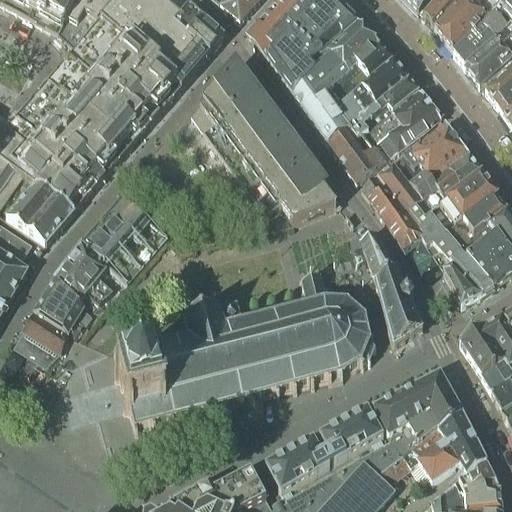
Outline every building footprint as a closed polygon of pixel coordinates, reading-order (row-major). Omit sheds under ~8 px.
[(0,0),(0,13),(58,45),(72,57),(52,81),(9,131),(0,124),(0,197),(14,177),(33,191),(73,221),(74,220),(214,59),(213,58),(223,47),(218,42),(219,42),(170,0),(0,0)] [(219,14),(230,0),(205,0),(204,2),(219,14)] [(239,30),(266,0),(230,0),(219,14),(239,30)] [(296,35),(327,3),(324,0),(284,0),(244,45),(264,68),(296,35)] [(397,0),(405,9),(412,0),(397,0)] [(412,0),(405,9),(418,21),(435,0),(412,0)] [(436,40),(462,6),(455,0),(440,0),(421,24),(433,35),(432,36),(436,40)] [(500,42),(511,31),(511,0),(466,0),(462,6),(486,29),(500,42)] [(308,46),(342,17),(338,12),(327,3),(296,35),(308,46)] [(452,61),(486,29),(462,6),(436,40),(452,61)] [(317,65),(356,31),(342,17),(308,46),(315,53),(311,57),(317,65)] [(464,76),(500,42),(486,29),(452,61),(464,76)] [(385,105),(407,87),(401,81),(392,69),(377,52),(356,31),(317,65),(311,70),(317,79),(292,105),(325,151),(345,133),(348,137),(350,136),(360,149),(368,141),(387,125),(381,117),(389,111),(385,105)] [(511,31),(500,42),(511,52),(511,31)] [(281,89),(305,64),(311,57),(315,53),(308,46),(296,35),(264,68),(275,81),(281,89)] [(493,81),(511,64),(511,52),(500,42),(464,76),(463,76),(467,81),(478,95),(493,81)] [(311,70),(317,65),(311,57),(305,64),(311,70)] [(292,105),(317,79),(311,70),(305,64),(281,89),(291,103),(292,105)] [(234,74),(190,127),(264,226),(279,215),(292,233),(339,214),(234,74)] [(511,74),(484,100),(489,106),(511,138),(511,74)] [(387,125),(417,100),(407,89),(408,89),(407,87),(385,105),(389,111),(381,117),(387,125)] [(388,167),(396,161),(405,155),(405,156),(427,139),(427,138),(440,128),(417,100),(387,125),(368,141),(377,152),(388,167)] [(377,152),(368,141),(360,149),(350,136),(348,137),(345,133),(325,151),(344,177),(377,152)] [(430,187),(466,164),(443,134),(422,149),(423,150),(408,160),(402,166),(401,166),(393,172),(409,192),(425,181),(430,187)] [(389,168),(388,167),(377,152),(344,177),(356,193),(384,171),(385,171),(389,168)] [(430,219),(480,183),(466,164),(430,187),(425,181),(409,192),(413,198),(430,219)] [(413,198),(409,192),(393,172),(392,173),(393,173),(380,183),(399,207),(413,198)] [(491,296),(456,252),(430,219),(413,198),(399,207),(380,183),(376,185),(385,197),(407,224),(422,243),(419,246),(426,256),(432,252),(476,303),(478,302),(479,304),(491,296)] [(495,205),(481,185),(480,183),(430,219),(456,252),(470,242),(472,244),(488,233),(487,232),(505,219),(495,205)] [(369,209),(385,197),(376,185),(360,197),(369,208),(369,209)] [(44,254),(73,221),(33,191),(4,226),(44,254)] [(407,224),(385,197),(369,209),(387,235),(407,224)] [(107,221),(153,262),(167,246),(121,206),(107,221)] [(456,252),(491,296),(511,282),(511,229),(505,219),(487,232),(488,233),(472,244),(470,242),(456,252)] [(140,277),(153,262),(107,221),(94,236),(140,277)] [(422,243),(407,224),(387,235),(402,257),(419,246),(422,243)] [(0,325),(27,280),(4,265),(7,260),(22,270),(32,255),(0,234),(0,325)] [(127,292),(140,277),(94,236),(80,252),(107,276),(127,292)] [(405,301),(392,276),(375,247),(366,251),(361,253),(373,286),(382,322),(391,353),(391,354),(421,338),(409,311),(412,307),(410,301),(405,301)] [(98,287),(107,276),(80,252),(66,271),(105,305),(112,299),(98,287)] [(476,303),(432,252),(426,256),(441,280),(442,279),(450,294),(460,315),(476,303)] [(98,312),(105,305),(66,271),(53,287),(78,311),(86,302),(98,312)] [(116,359),(112,360),(113,361),(113,364),(114,365),(118,381),(117,381),(117,383),(113,384),(114,387),(114,388),(118,387),(125,415),(122,416),(122,418),(123,420),(126,419),(127,421),(129,421),(133,438),(134,443),(138,442),(137,437),(151,434),(152,438),(156,437),(155,433),(169,429),(170,433),(174,432),(173,428),(187,424),(188,428),(192,427),(191,423),(204,420),(205,424),(209,423),(208,419),(222,415),(223,419),(227,418),(226,414),(239,411),(241,415),(243,414),(246,425),(250,424),(252,428),(258,426),(258,422),(262,421),(263,421),(259,410),(262,409),(261,405),(264,404),(274,402),(275,405),(279,404),(278,401),(292,397),(293,401),(297,400),(296,396),(309,392),(310,396),(314,395),(313,392),(327,388),(328,392),(340,389),(342,388),(343,388),(342,384),(359,374),(362,376),(365,374),(361,371),(362,370),(366,370),(368,373),(370,371),(369,369),(373,358),(375,357),(375,355),(372,356),(369,352),(373,352),(373,348),(369,348),(366,334),(364,328),(368,326),(366,323),(363,325),(361,324),(361,318),(362,317),(363,317),(362,314),(360,316),(356,313),(357,310),(355,310),(354,312),(351,312),(348,313),(347,312),(349,308),(348,307),(345,306),(344,310),(326,309),(323,299),(327,298),(326,296),(323,296),(320,287),(322,284),(319,283),(318,286),(302,290),(299,288),(298,291),(301,292),(303,302),(300,303),(300,305),(304,305),(304,308),(306,314),(299,316),(294,317),(293,313),(289,314),(290,318),(280,320),(277,321),(276,317),(272,318),(273,322),(261,325),(259,326),(258,322),(255,323),(256,327),(242,330),(241,326),(239,327),(236,313),(218,318),(218,317),(182,327),(186,340),(184,341),(185,345),(172,349),(171,345),(167,345),(168,350),(161,351),(154,353),(153,349),(149,350),(151,354),(144,356),(136,358),(135,354),(131,355),(132,359),(123,361),(117,363),(117,362),(116,359)] [(83,315),(78,311),(53,287),(42,304),(76,326),(83,315)] [(42,304),(32,319),(33,320),(67,341),(68,341),(68,342),(69,342),(74,344),(80,335),(76,333),(73,331),(76,326),(42,304)] [(511,317),(499,325),(500,326),(511,343),(511,317)] [(23,339),(12,356),(45,377),(59,362),(60,362),(67,343),(68,341),(67,341),(33,320),(22,339),(23,339)] [(511,343),(500,326),(459,352),(480,384),(490,401),(499,418),(501,421),(511,414),(511,343)] [(439,383),(372,417),(386,442),(390,444),(389,451),(383,454),(393,472),(417,453),(460,421),(439,383)] [(511,414),(501,421),(510,439),(511,437),(511,414)] [(264,473),(280,502),(382,445),(366,416),(318,443),(326,457),(321,460),(312,446),(264,473)] [(461,422),(417,453),(393,472),(379,483),(387,493),(417,472),(431,494),(459,475),(464,484),(484,469),(461,422)] [(266,511),(265,509),(260,511),(352,511),(377,486),(375,485),(379,482),(379,483),(393,472),(383,454),(328,484),(284,509),(285,511),(283,511),(266,511)] [(494,488),(485,471),(484,469),(464,484),(457,488),(457,489),(453,492),(459,500),(463,498),(463,497),(494,488)] [(260,511),(265,509),(251,482),(250,481),(249,481),(248,481),(212,501),(218,511),(260,511)] [(383,511),(393,501),(377,486),(352,511),(383,511)] [(499,511),(499,501),(494,488),(463,497),(463,498),(459,500),(453,492),(430,509),(432,511),(499,511)] [(218,511),(212,501),(211,501),(210,501),(210,500),(208,497),(207,496),(176,511),(218,511)]
